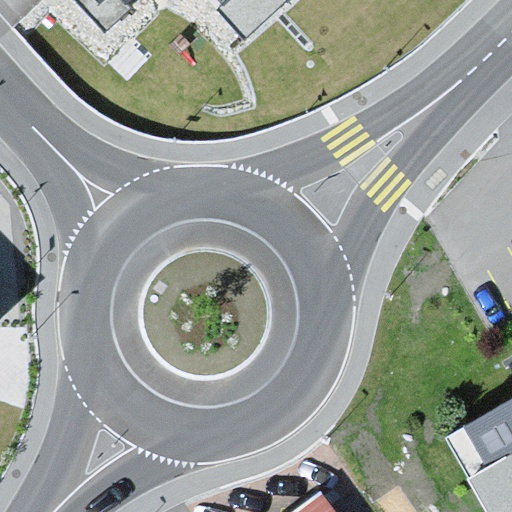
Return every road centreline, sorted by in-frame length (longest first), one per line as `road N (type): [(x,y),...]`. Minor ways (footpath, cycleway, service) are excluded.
road 1 (primary): [(130,411),(198,436),(235,433),(297,395),(327,329),(326,293),(292,228)]
road 2 (primary): [(292,228),(511,40)]
road 3 (primary): [(123,224),(86,284),(83,319),(89,354),(130,411)]
road 4 (primary): [(292,228),(262,206),(190,193),(154,203),(123,224)]
road 5 (tertiary): [(123,224),(0,89)]
road 6 (primary): [(56,511),(130,411)]
